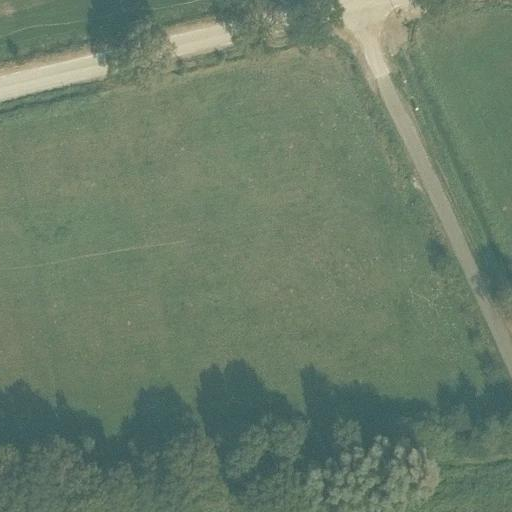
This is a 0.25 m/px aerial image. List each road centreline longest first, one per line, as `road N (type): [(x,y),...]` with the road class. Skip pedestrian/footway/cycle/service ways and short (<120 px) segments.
road 1 (unclassified): [(511,353),(351,5)]
road 2 (tertiary): [(0,90),(351,5)]
